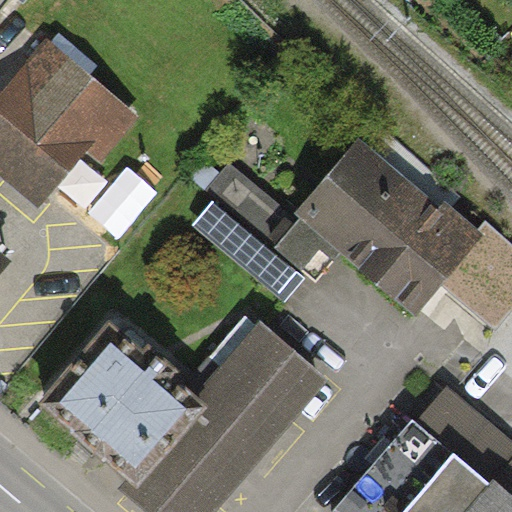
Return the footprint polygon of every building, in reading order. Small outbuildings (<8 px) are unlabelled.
[(0,0),(0,14),(11,0),(0,0)] [(131,118),(49,49),(0,106),(0,159),(43,196),(87,144),(100,155),(131,118)] [(457,198),(379,130),(301,221),(332,247),(337,241),(416,308),(439,281),(496,329),(511,310),(511,245),(486,223),(477,234),(448,209),(457,198)] [(332,249),(231,165),(208,191),(310,275),(332,249)] [(306,279),(260,241),(241,264),(287,302),(306,279)] [(131,491),(155,511),(203,511),(315,379),(265,337),(229,379),(210,364),(193,384),(196,386),(189,395),(168,378),(174,371),(148,350),(144,355),(109,326),(44,403),(138,482),(131,491)] [(343,511),(511,511),(511,456),(440,397),(343,511)]
